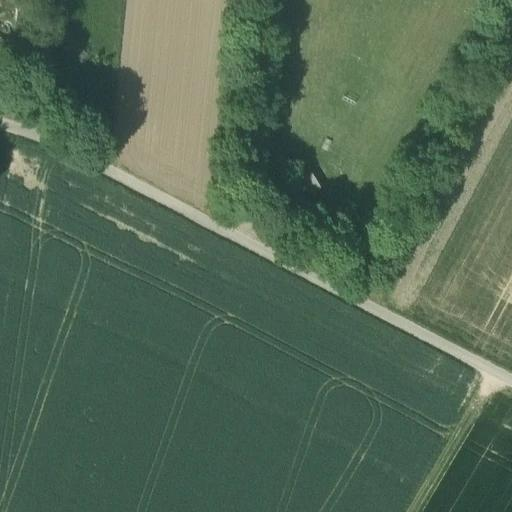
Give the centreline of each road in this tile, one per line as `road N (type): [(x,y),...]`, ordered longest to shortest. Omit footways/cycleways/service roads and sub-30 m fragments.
road 1 (track): [(17,124),(511,383)]
road 2 (track): [(495,374),(413,511)]
